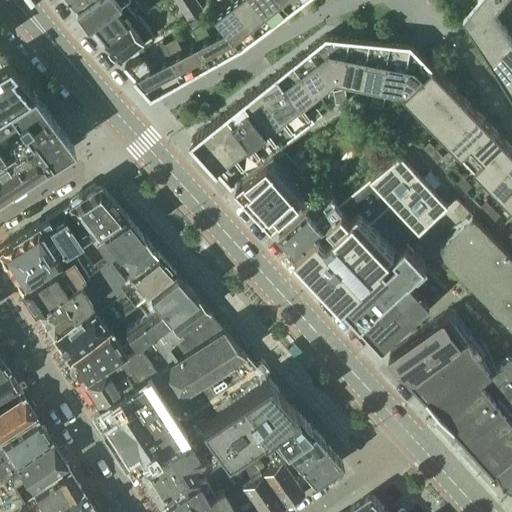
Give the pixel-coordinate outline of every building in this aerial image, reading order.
[(111,6),(118,0),(82,0),(76,4),(91,21),(111,6)] [(104,37),(127,22),(134,16),(122,0),(118,0),(111,6),(91,21),(104,37)] [(146,10),(153,5),(149,0),(147,0),(142,4),(146,10)] [(204,7),(199,0),(176,0),(188,17),(204,7)] [(259,33),(275,20),(258,0),(234,0),(233,1),(259,33)] [(279,0),(258,0),(275,20),(288,10),(279,0)] [(279,0),(288,10),(299,0),(279,0)] [(464,19),(488,57),(490,61),(506,86),(511,95),(511,0),(478,0),(472,8),(468,13),(467,15),(464,19)] [(216,14),(226,27),(241,46),(243,45),(259,33),(233,1),(216,14)] [(190,22),(193,28),(200,24),(197,18),(190,22)] [(104,37),(122,59),(142,43),(127,22),(104,37)] [(192,28),(199,41),(210,62),(241,46),(226,27),(211,35),(204,22),(200,24),(193,28),(192,28)] [(334,79),(335,79),(337,77),(342,78),(350,36),(327,34),(310,47),(334,79)] [(183,76),(210,62),(199,41),(184,49),(177,36),(165,42),(172,55),(183,76)] [(371,38),(350,36),(342,78),(362,82),(371,38)] [(382,86),(391,40),(371,38),(362,82),(382,86)] [(391,40),(382,86),(402,90),(412,43),(391,40)] [(422,53),(412,43),(402,90),(405,93),(434,65),(422,53)] [(334,79),(310,47),(293,59),(318,91),(334,79)] [(126,62),(149,88),(153,92),(155,91),(183,76),(172,55),(153,65),(146,52),(126,62)] [(293,59),(277,72),(290,88),(301,104),(318,91),(293,59)] [(7,60),(0,64),(0,110),(8,105),(32,89),(19,74),(13,66),(7,60)] [(448,80),(434,65),(405,93),(420,108),(448,80)] [(277,72),(261,84),(273,101),(290,88),(277,72)] [(463,95),(448,80),(420,108),(434,122),(463,95)] [(273,101),(261,84),(244,96),(257,113),(273,101)] [(344,87),(333,90),(336,103),(348,100),(344,87)] [(317,117),(290,88),(206,150),(207,151),(206,151),(207,153),(208,152),(216,161),(232,179),(231,180),(232,181),(233,180),(317,117)] [(32,89),(8,105),(18,119),(26,130),(27,131),(30,136),(33,134),(51,158),(69,146),(72,144),(32,89)] [(373,91),(370,104),(382,107),(385,93),(373,91)] [(477,109),(463,95),(434,122),(448,137),(477,109)] [(257,113),(244,96),(228,109),(241,125),(257,113)] [(0,131),(1,130),(16,121),(17,120),(18,119),(8,105),(0,110),(0,131)] [(317,107),(311,112),(315,118),(322,113),(317,107)] [(241,125),(228,109),(212,121),(225,138),(241,125)] [(491,124),(477,109),(448,137),(462,152),(491,124)] [(374,122),(365,112),(356,120),(365,130),(374,122)] [(404,112),(398,119),(406,127),(412,121),(404,112)] [(225,138),(212,121),(194,134),(195,134),(192,136),(196,141),(206,152),(206,151),(207,151),(225,138)] [(412,121),(406,127),(411,133),(418,127),(412,121)] [(505,139),(491,124),(462,152),(476,166),(505,139)] [(0,187),(2,191),(24,176),(26,174),(5,144),(9,142),(1,130),(0,131),(0,187)] [(9,142),(5,144),(26,174),(47,161),(50,159),(51,158),(33,134),(30,136),(27,131),(26,130),(9,142)] [(511,160),(511,145),(505,139),(476,166),(490,181),(511,160)] [(432,141),(426,147),(433,155),(439,149),(432,141)] [(439,149),(433,155),(440,162),(446,156),(439,149)] [(315,234),(296,250),(297,251),(315,270),(319,275),(325,281),(344,301),(362,284),(365,281),(336,251),(346,242),(374,271),(383,262),(381,260),(395,248),(369,220),(392,199),(421,229),(434,217),(450,201),(422,172),(402,151),(338,202),(344,208),(343,209),(325,225),(315,234)] [(272,155),(236,185),(247,196),(252,202),(255,205),(289,173),(272,155)] [(511,188),(511,160),(490,181),(505,196),(511,188)] [(461,171),(454,177),(461,185),(468,178),(461,171)] [(289,173),(255,205),(262,213),(273,224),(274,223),(307,192),(289,173)] [(468,178),(461,185),(468,192),(474,186),(468,178)] [(93,238),(102,233),(128,216),(102,185),(95,184),(67,201),(67,202),(64,204),(91,239),(93,237),(93,238)] [(281,231),(280,231),(280,232),(281,232),(296,250),(315,234),(325,225),(343,209),(344,208),(338,202),(336,199),(324,209),(315,199),(281,231)] [(489,201),(483,208),(489,214),(496,208),(489,201)] [(70,252),(81,245),(91,239),(64,204),(43,217),(70,252)] [(496,208),(489,214),(496,221),(503,215),(496,208)] [(511,253),(473,214),(442,244),(445,255),(511,323),(511,253)] [(109,255),(116,251),(142,233),(128,216),(102,233),(93,238),(105,257),(109,255)] [(37,222),(24,230),(51,264),(70,252),(43,217),(37,222)] [(0,252),(21,284),(51,264),(24,230),(0,245),(0,252)] [(158,251),(142,233),(116,251),(109,255),(110,257),(116,252),(131,272),(158,251)] [(362,284),(344,301),(382,342),(384,344),(447,285),(407,242),(394,255),(395,256),(385,265),(383,262),(374,271),(365,281),(362,284)] [(70,252),(51,264),(21,284),(33,303),(57,289),(65,283),(62,279),(67,276),(69,280),(92,264),(81,245),(70,252)] [(176,271),(158,251),(131,272),(131,273),(125,278),(117,283),(122,289),(134,304),(148,292),(149,293),(175,273),(176,271)] [(109,255),(105,257),(107,260),(94,267),(59,292),(57,289),(33,303),(51,330),(84,305),(87,310),(92,307),(94,310),(122,289),(117,283),(125,278),(110,257),(109,255)] [(175,273),(149,293),(153,298),(157,304),(167,317),(195,294),(176,271),(175,273)] [(51,330),(67,355),(116,317),(117,318),(134,304),(122,289),(94,310),(92,307),(87,310),(84,305),(51,330)] [(169,319),(151,333),(164,352),(181,336),(187,338),(197,331),(190,322),(208,308),(195,294),(167,317),(169,319)] [(157,304),(126,329),(135,341),(137,340),(149,331),(151,333),(169,319),(167,317),(157,304)] [(390,351),(412,374),(469,332),(452,307),(390,351)] [(153,364),(99,402),(104,412),(120,436),(135,460),(136,461),(185,428),(217,406),(265,374),(243,349),(222,324),(208,308),(190,322),(197,331),(187,338),(181,336),(164,352),(166,355),(153,364)] [(126,329),(117,318),(116,317),(67,355),(68,356),(82,378),(135,341),(126,329)] [(495,465),(511,451),(511,352),(493,366),(492,364),(469,332),(412,374),(431,395),(440,405),(479,447),(489,459),(493,463),(495,465)] [(135,341),(82,378),(99,402),(153,364),(137,340),(135,341)] [(5,363),(0,366),(0,396),(18,385),(7,365),(5,363)] [(217,406),(185,428),(212,467),(225,459),(244,446),(246,444),(255,438),(259,436),(297,409),(265,374),(217,406)] [(0,436),(36,412),(23,392),(0,407),(0,436)] [(277,452),(311,425),(297,409),(259,436),(263,442),(267,440),(277,452)] [(16,456),(49,434),(36,412),(0,436),(0,471),(18,460),(16,456)] [(277,452),(288,468),(325,441),(311,425),(277,452)] [(185,428),(136,461),(161,500),(162,500),(162,501),(204,473),(212,467),(185,428)] [(246,444),(244,446),(283,500),(302,487),(288,468),(277,452),(267,440),(263,442),(259,436),(255,438),(266,453),(257,460),(246,444)] [(52,438),(18,460),(0,471),(0,511),(33,511),(36,510),(25,493),(68,464),(66,461),(52,438)] [(342,460),(325,441),(288,468),(302,487),(314,479),(342,460)] [(265,511),(283,500),(244,446),(225,459),(262,511),(265,511)] [(511,481),(511,451),(495,465),(511,482),(511,481)] [(262,511),(225,459),(204,473),(216,491),(193,507),(195,511),(262,511)] [(25,493),(36,510),(79,482),(68,464),(25,493)] [(216,491),(204,473),(162,501),(168,511),(195,511),(193,507),(216,491)] [(68,511),(89,498),(79,482),(36,510),(33,511),(68,511)] [(350,511),(374,511),(384,506),(372,493),(349,509),(350,511)] [(97,511),(89,498),(68,511),(97,511)]
